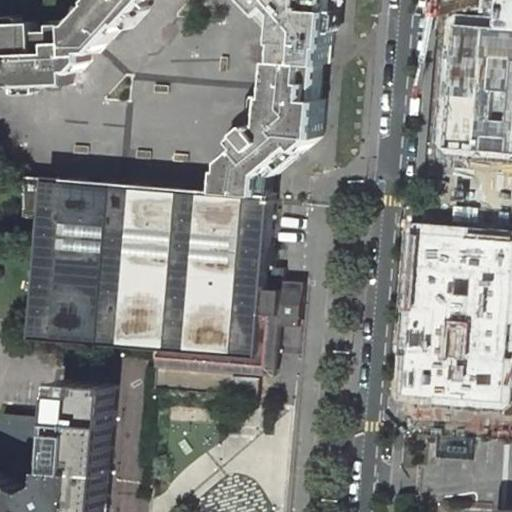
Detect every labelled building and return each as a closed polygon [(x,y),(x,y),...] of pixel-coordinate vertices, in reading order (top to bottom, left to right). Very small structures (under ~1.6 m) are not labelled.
[(90,0),(72,20),(92,53),(98,53),(125,23),(127,25),(148,0),(90,0)] [(257,0),(271,14),(278,7),(284,15),(283,28),(281,42),(285,42),(283,60),(326,65),(332,64),(333,47),(335,47),(339,0),(257,0)] [(511,0),(448,0),(434,149),(511,156),(511,0)] [(271,14),(283,28),(284,15),(278,7),(271,14)] [(19,87),(73,85),(73,74),(80,74),(92,61),(92,53),(72,20),(52,20),(52,27),(38,28),(37,21),(0,22),(0,84),(19,84),(19,87)] [(272,94),(269,118),(242,140),(242,145),(226,157),(225,169),(223,169),(221,189),(271,193),(272,171),(302,146),(307,153),(325,139),(328,101),(323,100),(326,65),(283,60),(278,59),(275,93),(272,94)] [(278,176),(307,153),(302,146),(272,171),(271,193),(277,194),(278,176)] [(49,175),(30,173),(29,187),(48,189),(49,175)] [(221,189),(49,175),(48,189),(46,218),(45,230),(45,233),(37,330),(36,337),(161,347),(164,348),(179,349),(263,357),(264,351),(269,287),(276,197),(277,194),(271,193),(221,189)] [(46,218),(48,189),(29,187),(26,216),(46,218)] [(511,235),(421,228),(408,400),(411,401),(510,408),(511,378),(511,235)] [(269,287),(264,351),(282,353),(284,325),(284,315),(305,317),(307,294),(308,282),(284,280),(285,288),(269,287)] [(284,325),(304,327),(305,317),(284,315),(284,325)] [(274,376),(280,376),(282,353),(264,351),(263,357),(179,349),(164,348),(163,365),(238,372),(274,376)] [(252,396),(264,397),(265,379),(237,377),(238,372),(163,365),(162,387),(252,396)] [(0,511),(105,511),(106,511),(114,383),(61,379),(58,417),(3,413),(0,421),(0,511)]
